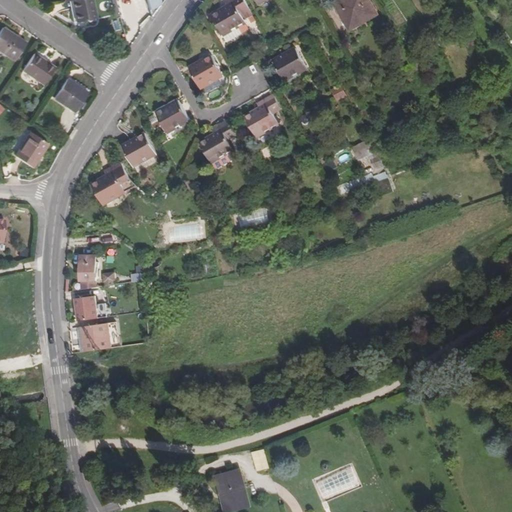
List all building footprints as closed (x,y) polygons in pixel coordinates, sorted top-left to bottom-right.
[(90,0),(74,0),(70,1),(74,22),(94,19),(90,0)] [(145,0),(150,17),(159,6),(157,0),(145,0)] [(213,13),(223,33),(247,20),(241,10),(249,5),(246,0),(225,0),(228,5),(213,13)] [(368,0),(341,0),(337,3),(351,29),(377,15),(368,0)] [(22,40),(0,25),(0,50),(11,58),(22,40)] [(465,44),(475,38),(471,32),(461,38),(465,44)] [(296,47),(274,59),(284,79),(307,68),(296,47)] [(20,68),(41,82),(51,67),(31,53),(20,68)] [(224,73),(213,53),(191,65),(201,85),(224,73)] [(84,90),(75,84),(63,76),(50,95),(58,101),(71,109),(84,90)] [(256,135),(278,123),(272,112),(281,107),(273,93),(257,102),(260,106),(245,115),(256,135)] [(167,128),(186,118),(189,116),(179,96),(157,109),(167,128)] [(233,147),(227,137),(236,132),(228,118),(212,127),(214,132),(200,140),(212,160),(213,159),(215,164),(219,165),(234,156),(235,152),(232,148),(233,147)] [(45,143),(27,130),(10,154),(28,166),(45,143)] [(137,165),(159,153),(149,132),(126,144),(137,165)] [(379,155),(371,159),(376,168),(384,164),(379,155)] [(142,188),(132,177),(124,163),(108,171),(111,176),(95,184),(106,204),(128,193),(129,195),(142,188)] [(378,182),(389,178),(386,172),(375,176),(378,182)] [(343,196),(365,184),(361,176),(339,188),(343,196)] [(394,180),(395,187),(413,184),(412,176),(394,180)] [(86,282),(85,291),(99,289),(99,277),(103,276),(103,271),(102,271),(101,263),(99,263),(99,256),(84,257),(84,282),(86,282)] [(116,275),(106,276),(107,284),(108,283),(108,288),(117,287),(116,282),(117,282),(116,275)] [(77,301),(80,323),(108,320),(106,306),(97,307),(96,298),(77,301)] [(83,329),(86,354),(116,350),(112,325),(83,329)] [(265,449),(252,453),(257,471),(270,468),(265,449)] [(241,470),(216,476),(225,511),(230,511),(251,507),(241,470)]
